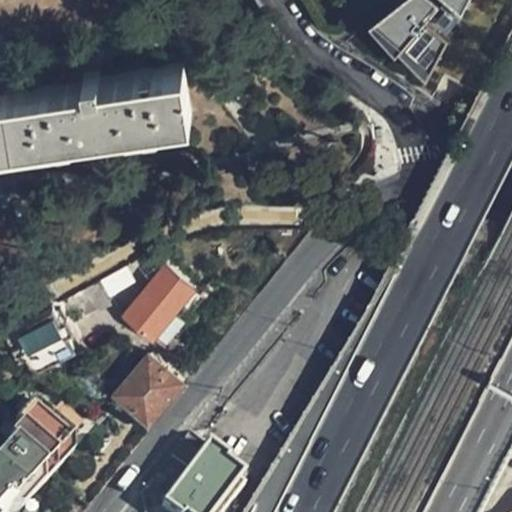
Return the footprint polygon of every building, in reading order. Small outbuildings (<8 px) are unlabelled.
[(428,0),(408,0),(370,31),(395,61),(398,58),(423,85),(469,0),(429,0),(428,0)] [(0,143),(196,111),(189,63),(106,76),(104,60),(71,65),(73,81),(0,93),(0,143)] [(165,267),(125,317),(130,321),(152,339),(191,288),(165,267)] [(109,303),(98,282),(62,303),(68,316),(80,310),(84,317),(109,303)] [(73,349),(54,309),(11,332),(27,364),(39,368),(73,349)] [(130,321),(125,317),(119,323),(126,327),(130,321)] [(151,419),(185,380),(151,353),(120,392),(151,419)] [(32,500),(65,463),(54,454),(71,434),(31,399),(11,422),(17,427),(5,442),(11,447),(0,460),(0,511),(7,511),(23,494),(32,500)] [(189,430),(173,450),(190,468),(208,444),(189,430)] [(210,443),(208,444),(190,468),(163,503),(174,511),(212,511),(241,475),(225,462),(228,457),(210,443)]
